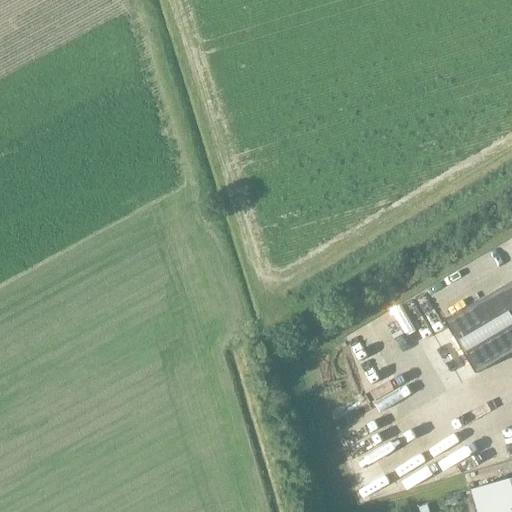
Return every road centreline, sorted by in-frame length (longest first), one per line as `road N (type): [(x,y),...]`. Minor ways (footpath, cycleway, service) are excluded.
road 1 (track): [(232,353),(230,304),(133,0)]
road 2 (track): [(232,353),(511,183)]
road 3 (track): [(277,511),(232,353)]
